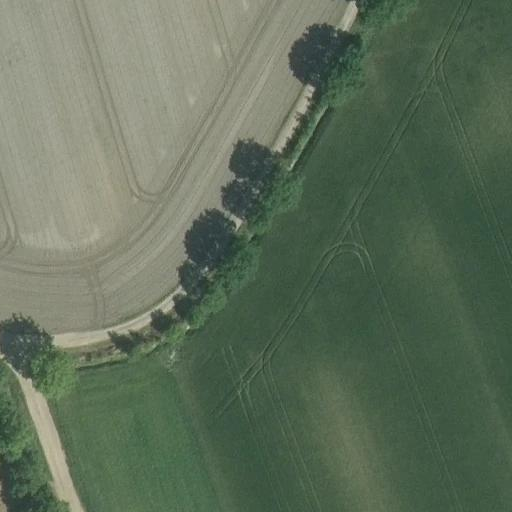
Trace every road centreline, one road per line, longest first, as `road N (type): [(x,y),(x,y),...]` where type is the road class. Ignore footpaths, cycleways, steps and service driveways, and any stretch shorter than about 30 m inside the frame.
road 1 (track): [(359,0),(230,232),(166,313),(86,343),(20,345)]
road 2 (track): [(73,511),(20,345)]
